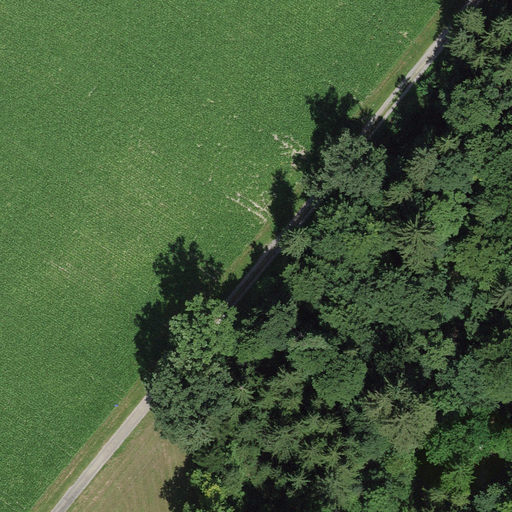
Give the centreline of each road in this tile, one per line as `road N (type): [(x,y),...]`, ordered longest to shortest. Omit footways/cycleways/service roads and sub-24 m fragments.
road 1 (track): [(53,511),(471,0)]
road 2 (track): [(199,511),(181,356)]
